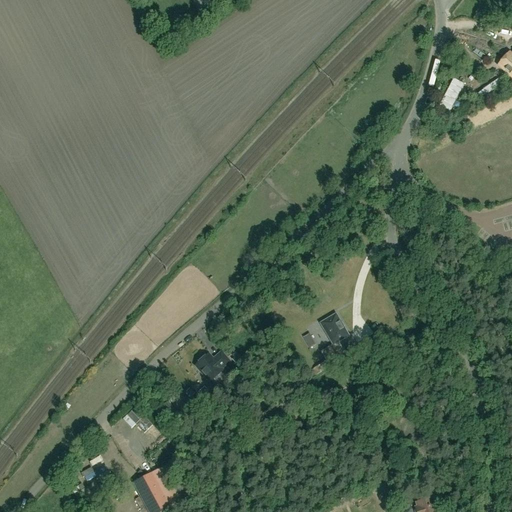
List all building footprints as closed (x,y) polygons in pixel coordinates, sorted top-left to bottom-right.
[(511,55),(510,54),(498,67),(511,78),(511,55)] [(481,87),(488,93),(501,79),(493,73),(481,87)] [(438,99),(450,102),(455,84),(443,81),(438,99)] [(335,315),(320,324),(333,345),(320,352),(326,362),(341,353),(343,351),(338,343),(348,337),(335,315)] [(312,339),(305,343),(309,349),(315,345),(312,339)] [(208,355),(195,366),(210,383),(222,371),(220,369),(223,367),(229,362),(221,353),(216,358),(217,359),(214,361),(208,355)] [(241,360),(234,353),(229,357),(236,365),(241,360)] [(344,359),(341,353),(326,362),(313,370),(317,377),(344,359)] [(200,404),(193,396),(182,407),(189,415),(200,404)] [(168,403),(160,409),(174,424),(182,417),(168,403)] [(361,444),(356,435),(349,440),(354,448),(361,444)] [(104,451),(94,456),(97,463),(108,458),(104,451)] [(127,453),(123,458),(137,472),(142,467),(127,453)] [(164,511),(181,503),(161,468),(133,484),(147,511),(164,511)] [(420,491),(416,481),(409,483),(412,493),(420,491)] [(56,497),(58,503),(74,500),(71,488),(59,491),(58,484),(46,487),(49,499),(56,497)] [(437,511),(437,509),(435,510),(431,499),(416,504),(417,507),(415,508),(416,511),(437,511)]
